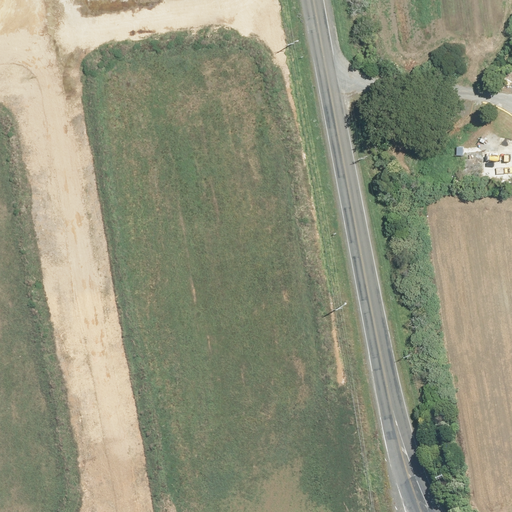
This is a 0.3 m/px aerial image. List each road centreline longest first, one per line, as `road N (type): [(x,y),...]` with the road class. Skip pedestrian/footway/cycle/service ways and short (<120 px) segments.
road 1 (tertiary): [(424,511),(386,417),(310,0)]
road 2 (residential): [(123,511),(127,498),(43,0)]
road 3 (residential): [(0,44),(253,0)]
road 4 (unknown): [(326,88),(482,95),(511,105)]
